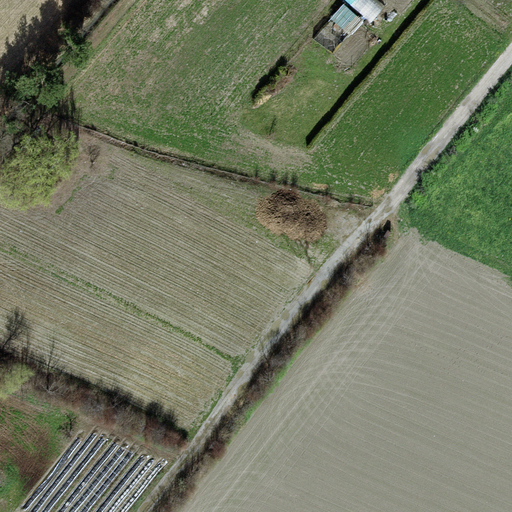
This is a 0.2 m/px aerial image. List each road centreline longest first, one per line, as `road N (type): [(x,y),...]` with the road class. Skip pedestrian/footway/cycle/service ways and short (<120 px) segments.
road 1 (track): [(145,511),(511,44)]
road 2 (track): [(365,228),(51,130)]
